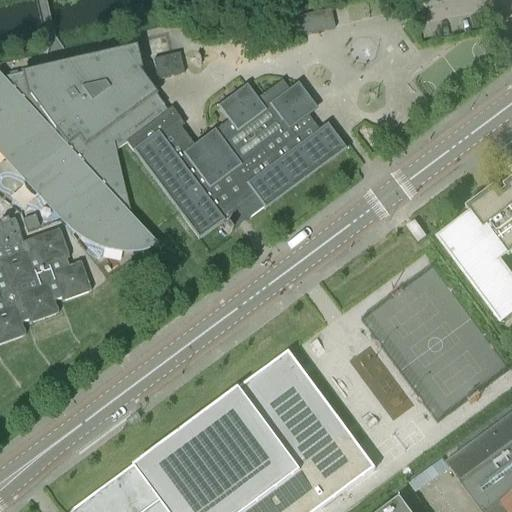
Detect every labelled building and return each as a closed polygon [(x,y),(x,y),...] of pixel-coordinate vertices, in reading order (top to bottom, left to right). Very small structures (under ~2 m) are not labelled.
[(334,30),(330,12),(330,11),(298,19),(303,37),(334,30)] [(183,75),(179,55),(153,62),(157,82),(183,75)] [(125,144),(167,113),(136,72),(128,78),(126,75),(122,56),(78,66),(79,71),(68,73),(66,65),(0,80),(0,150),(18,174),(21,171),(47,206),(51,203),(66,224),(67,230),(79,228),(90,243),(95,240),(100,247),(125,252),(130,248),(133,252),(139,248),(149,241),(131,221),(125,197),(115,153),(126,145),(125,144)] [(171,110),(167,113),(125,144),(126,145),(198,241),(216,228),(222,223),(226,229),(223,231),(227,236),(231,233),(230,233),(238,227),(246,222),(262,209),(264,211),(345,152),(326,127),(318,133),(306,117),(315,111),(297,87),(289,93),(281,83),(256,102),(246,88),(218,109),(228,122),(193,148),(175,123),(179,120),(171,110)] [(511,182),(503,189),(506,193),(500,197),(494,189),(465,211),(470,218),(439,241),(502,325),(511,317),(511,283),(498,265),(507,259),(508,260),(511,256),(511,182)] [(34,214),(30,203),(18,207),(22,219),(34,214)] [(67,230),(66,224),(19,237),(13,221),(7,223),(6,221),(0,222),(0,225),(0,226),(0,225),(0,345),(24,337),(22,329),(20,325),(27,322),(29,325),(57,315),(53,303),(60,300),(62,303),(90,293),(87,284),(95,279),(87,269),(82,270),(80,264),(68,269),(65,261),(68,260),(58,232),(67,230)] [(406,229),(418,245),(427,239),(414,223),(406,229)] [(320,511),(375,472),(289,355),(76,511),(320,511)] [(511,511),(511,414),(487,433),(445,465),(479,511),(511,511)] [(394,493),(400,501),(411,494),(405,485),(394,493)] [(386,511),(407,511),(400,502),(386,511)]
